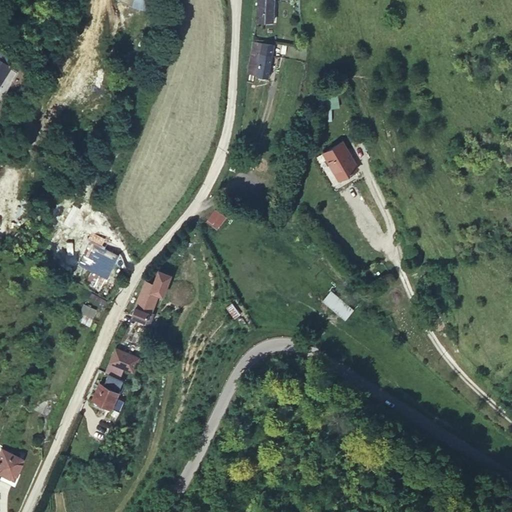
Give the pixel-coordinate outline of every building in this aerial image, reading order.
[(139,9),(141,0),(115,0),(115,3),(139,9)] [(257,0),(256,24),(269,25),(270,0),(257,0)] [(276,51),(257,46),(250,76),(269,80),(276,51)] [(0,51),(0,58),(11,65),(14,59),(0,51)] [(0,83),(11,65),(0,58),(0,83)] [(19,70),(11,65),(0,83),(0,98),(2,100),(19,70)] [(320,151),(335,181),(355,171),(340,140),(320,151)] [(213,207),(204,220),(217,229),(226,216),(213,207)] [(99,275),(108,255),(89,246),(79,266),(99,275)] [(136,314),(148,321),(166,281),(159,278),(157,283),(152,281),(136,314)] [(83,303),(76,319),(88,324),(95,308),(83,303)] [(94,396),(113,406),(120,391),(101,382),(94,396)] [(17,471),(22,459),(3,451),(0,456),(0,473),(3,475),(13,480),(17,471)] [(20,472),(17,471),(13,480),(3,475),(1,479),(14,485),(20,472)]
